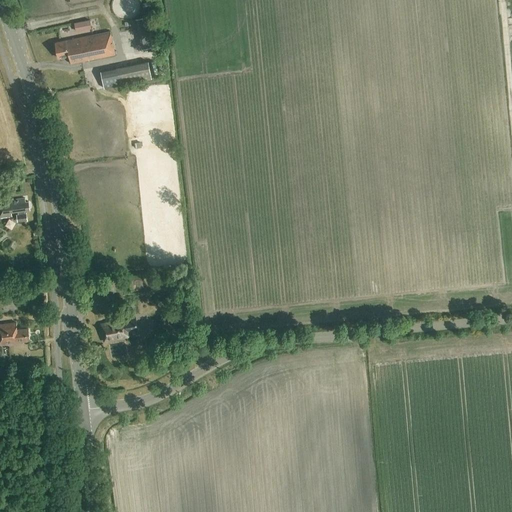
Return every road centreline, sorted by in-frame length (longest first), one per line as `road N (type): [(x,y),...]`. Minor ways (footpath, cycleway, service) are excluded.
road 1 (tertiary): [(83,409),(145,400),(260,344),(511,319)]
road 2 (tertiary): [(83,409),(53,165),(0,3)]
